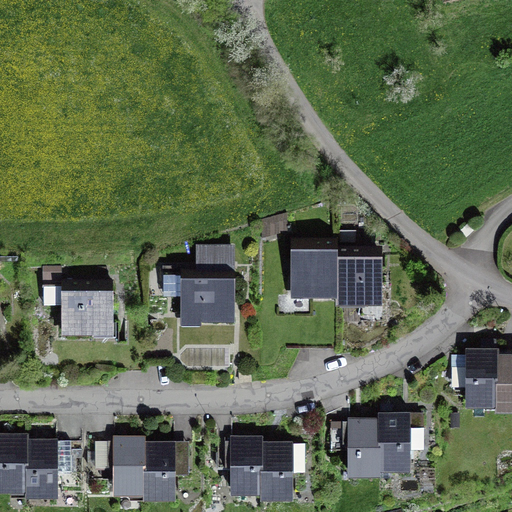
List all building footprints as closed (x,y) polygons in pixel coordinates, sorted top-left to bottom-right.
[(261,219),(262,236),(287,229),(287,212),(261,219)] [(355,231),(340,231),(340,241),(355,241),(355,231)] [(294,243),(294,296),(301,296),(319,296),(336,296),(336,250),(336,243),(294,243)] [(183,272),(163,271),(163,291),(183,291),(183,314),(199,314),(199,319),(232,319),(232,287),(243,287),(243,271),(232,271),(232,246),(198,246),(198,271),(183,270),(183,272)] [(336,296),(336,304),(337,304),(367,303),(381,303),(381,284),(379,284),(379,250),(336,250),(336,296)] [(61,265),(42,266),(42,281),(45,281),(61,281),(61,265)] [(112,281),(61,281),(45,281),(45,304),(62,304),(63,332),(112,332),(112,281)] [(319,296),(301,296),(301,348),(319,348),(319,296)] [(336,296),(319,296),(319,348),(337,348),(337,304),(336,304),(336,296)] [(125,367),(145,367),(145,361),(145,358),(145,328),(124,329),(125,367)] [(145,358),(145,361),(169,360),(168,328),(145,328),(145,358)] [(482,347),(466,347),(466,356),(453,356),(453,366),(466,366),(466,395),(468,395),(468,404),(497,404),(497,347),(496,347),(496,338),(482,338),(482,347)] [(0,340),(0,366),(14,367),(14,341),(0,340)] [(499,347),(497,347),(497,404),(497,409),(511,409),(511,352),(499,353),(499,347)] [(379,412),(379,417),(379,468),(408,468),(408,459),(410,459),(410,428),(423,428),(423,415),(410,415),(410,411),(379,412)] [(379,473),(379,468),(379,417),(348,417),(348,419),(330,419),(330,434),(348,434),(348,464),(350,464),(350,473),(379,473)] [(0,432),(0,488),(26,489),(26,432),(0,432)] [(26,489),(26,494),(55,494),(55,485),(58,485),(57,470),(70,470),(70,440),(57,440),(57,438),(28,438),(28,432),(26,432),(26,489)] [(115,491),(144,491),(144,435),(113,435),(113,437),(95,437),(95,451),(113,451),(113,482),(115,482),(115,491)] [(145,435),(144,435),(144,491),(144,497),(173,497),(173,488),(175,488),(175,457),(188,457),(188,443),(175,443),(175,440),(145,440),(145,435)] [(233,491),(261,491),(261,435),(230,435),(230,437),(218,437),(218,448),(230,448),(230,482),(233,482),(233,491)] [(263,435),(261,435),(261,491),(261,497),(290,497),(290,488),(293,488),(293,453),(305,453),(305,442),(293,442),(292,440),(263,440),(263,435)]
